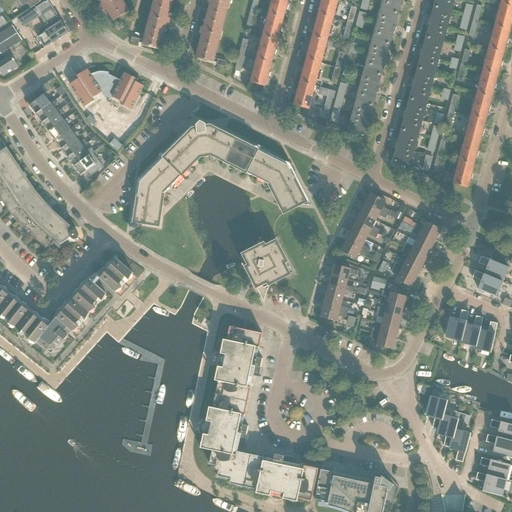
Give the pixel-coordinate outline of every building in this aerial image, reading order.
[(21,0),(24,5),(27,3),(30,8),(40,2),(39,0),(21,0)] [(69,33),(48,0),(36,8),(47,25),(48,25),(50,28),(45,31),(44,32),(37,37),(44,48),(52,43),(52,44),(69,33)] [(100,0),(114,21),(129,11),(121,0),(100,0)] [(163,36),(171,5),(154,0),(146,32),(154,34),(163,36)] [(224,19),(228,0),(210,0),(207,15),(224,19)] [(262,2),(262,0),(253,0),(247,25),(252,26),(253,24),(255,25),(257,19),(254,18),(259,1),(262,2)] [(287,5),(288,0),(272,0),(268,14),(283,18),(286,9),(287,10),(288,5),(287,5)] [(333,19),(338,0),(322,0),(322,1),(320,1),(319,5),(321,6),(318,15),(333,19)] [(367,10),(369,0),(362,0),(360,9),(367,10)] [(401,0),(383,0),(381,9),(398,13),(401,0)] [(435,0),(434,6),(451,11),(454,0),(435,0)] [(511,4),(508,4),(501,2),(495,26),(509,30),(511,21),(511,4)] [(466,30),(473,5),(466,4),(460,28),(466,30)] [(474,38),(482,6),(477,5),(469,36),(474,38)] [(347,22),(353,24),(357,8),(351,6),(347,22)] [(443,42),(451,11),(434,6),(426,37),(443,42)] [(23,27),(39,16),(35,9),(18,20),(23,27)] [(390,44),(398,13),(381,9),(373,40),(390,44)] [(362,28),(366,13),(359,12),(356,27),(362,28)] [(281,27),(283,18),(268,14),(262,37),(277,41),(280,32),(281,32),(282,28),(281,27)] [(215,51),(224,19),(207,15),(199,46),(207,48),(215,51)] [(327,41),(333,19),(318,15),(316,24),(314,23),(313,28),(315,28),(312,37),(327,41)] [(348,39),(353,24),(347,22),(343,38),(348,39)] [(11,56),(7,50),(22,40),(13,26),(0,34),(0,53),(1,54),(2,53),(6,59),(0,63),(0,72),(3,76),(18,66),(11,56)] [(507,39),(509,30),(495,26),(489,49),(503,53),(506,44),(507,44),(508,39),(507,39)] [(151,46),(154,34),(146,32),(143,43),(151,46)] [(160,48),(163,36),(154,34),(151,46),(160,48)] [(460,52),(464,37),(458,35),(454,50),(460,52)] [(275,50),(277,41),(262,37),(256,59),(271,63),(274,54),(275,55),(276,50),(275,50)] [(321,64),(327,41),(312,37),(310,46),(308,46),(307,50),(309,51),(306,59),(321,64)] [(435,73),(443,42),(426,37),(418,68),(435,73)] [(248,49),(248,48),(246,47),(248,40),(243,39),(235,70),(240,71),(246,49),(248,49)] [(382,75),(390,44),(373,40),(364,71),(382,75)] [(355,54),(358,44),(351,42),(349,52),(355,54)] [(204,60),(207,48),(199,46),(196,57),(204,60)] [(212,63),(215,51),(207,48),(204,60),(212,63)] [(501,62),(503,53),(489,49),(483,71),(497,75),(500,66),(501,66),(502,62),(501,62)] [(462,82),(470,51),(465,50),(457,81),(462,82)] [(335,67),(341,69),(345,53),(339,51),(335,67)] [(456,69),(458,59),(452,58),(449,68),(456,69)] [(269,72),(271,63),(256,59),(250,82),(265,86),(268,77),(269,77),(270,72),(269,72)] [(315,86),(321,64),(306,59),(304,68),(302,68),(301,73),(303,73),(300,82),(315,86)] [(349,77),(352,67),(345,65),(342,75),(349,77)] [(336,84),(341,69),(335,67),(331,83),(336,84)] [(427,104),(435,73),(418,68),(409,99),(427,104)] [(91,75),(87,69),(77,76),(79,78),(69,85),(84,107),(94,101),(93,98),(102,92),(101,91),(106,87),(115,92),(112,97),(122,102),(121,105),(131,110),(144,86),(134,81),(135,78),(124,73),(120,80),(111,76),(110,75),(108,74),(109,73),(107,72),(105,72),(103,72),(101,72),(100,72),(98,72),(96,73),(94,73),(92,74),(91,75)] [(373,106),(382,75),(364,71),(356,101),(373,106)] [(495,84),(497,75),(483,71),(477,94),(492,98),(494,89),(495,89),(496,84),(495,84)] [(35,114),(51,103),(44,95),(48,92),(47,90),(50,88),(46,82),(43,85),(44,87),(33,94),(37,100),(29,105),(35,114)] [(309,109),(315,86),(300,82),(298,91),(296,91),(295,95),(297,95),(294,105),(309,109)] [(341,109),(347,84),(340,82),(334,107),(341,109)] [(447,100),(450,90),(444,88),(441,99),(447,100)] [(450,127),(458,96),(453,94),(445,126),(450,127)] [(489,106),(492,98),(477,94),(471,116),(486,120),(488,111),(489,111),(491,107),(489,106)] [(328,114),(333,98),(327,96),(323,112),(328,114)] [(418,135),(427,104),(409,99),(401,130),(418,135)] [(42,123),(57,112),(54,107),(57,105),(54,101),(51,103),(35,114),(42,123)] [(365,137),(373,106),(356,101),(348,132),(365,137)] [(48,132),(63,121),(60,116),(64,113),(61,109),(57,112),(42,123),(48,132)] [(337,123),(340,112),(333,111),(330,121),(337,123)] [(441,125),(444,115),(437,113),(434,123),(441,125)] [(483,129),(486,120),(471,116),(465,138),(480,142),(482,133),(483,134),(485,129),(483,129)] [(55,140),(70,129),(66,124),(69,122),(67,119),(64,121),(63,121),(48,132),(55,140)] [(205,124),(200,121),(196,125),(191,126),(137,180),(130,228),(140,223),(159,226),(164,194),(200,157),(211,155),(269,184),(284,213),(300,205),(312,206),(290,163),(210,123),(205,124)] [(434,152),(440,127),(434,126),(427,150),(434,152)] [(61,149),(76,138),(76,137),(79,135),(76,131),(73,134),(70,129),(55,140),(61,149)] [(410,165),(418,135),(401,130),(393,161),(410,165)] [(35,191),(0,138),(0,198),(7,209),(10,214),(26,232),(29,230),(31,232),(29,234),(48,251),(55,242),(59,246),(71,237),(71,238),(72,238),(73,239),(75,239),(76,239),(77,238),(78,237),(78,236),(78,235),(78,234),(78,233),(77,232),(76,231),(75,231),(74,231),(73,231),(73,232),(72,232),(71,233),(67,229),(70,226),(51,210),(35,191)] [(68,158),(83,147),(87,143),(83,139),(79,142),(76,138),(61,149),(68,158)] [(477,151),(480,142),(465,138),(459,161),(474,165),(476,156),(477,156),(479,152),(477,151)] [(122,146),(114,139),(109,145),(117,152),(122,146)] [(438,172),(447,141),(441,139),(433,170),(438,172)] [(74,167),(93,153),(93,152),(94,152),(91,148),(86,151),(83,147),(68,158),(74,167)] [(93,153),(74,167),(81,176),(81,175),(93,166),(97,171),(103,167),(93,153)] [(428,172),(432,157),(426,155),(422,170),(428,172)] [(471,174),(474,165),(459,161),(453,184),(468,188),(470,178),(471,179),(473,174),(471,174)] [(365,203),(388,215),(390,211),(383,207),(386,201),(370,193),(365,203)] [(386,219),(388,215),(365,203),(360,213),(376,221),(378,215),(386,219)] [(373,226),(376,221),(360,213),(355,222),(378,234),(380,230),(373,226)] [(413,228),(436,239),(441,229),(426,221),(423,227),(415,224),(412,221),(412,220),(404,216),(402,222),(414,227),(413,228)] [(376,238),(378,234),(355,222),(350,232),(366,240),(369,234),(376,238)] [(431,249),(436,239),(413,228),(411,232),(418,235),(416,241),(431,249)] [(363,245),(366,240),(350,232),(345,242),(368,253),(370,249),(363,245)] [(263,302),(269,285),(292,273),(275,238),(240,256),(263,302)] [(426,259),(431,249),(416,241),(413,246),(406,243),(404,247),(426,259)] [(379,258),(368,253),(345,242),(340,251),(356,259),(359,254),(376,263),(379,258)] [(421,268),(426,259),(404,247),(401,251),(409,255),(406,260),(421,268)] [(67,262),(71,257),(65,252),(61,257),(67,262)] [(484,275),(503,282),(509,268),(505,267),(508,261),(496,256),(494,262),(481,256),(478,263),(487,267),(484,274),(484,275)] [(113,263),(103,275),(100,273),(101,272),(100,272),(98,276),(97,277),(115,293),(116,292),(122,288),(119,285),(125,277),(128,280),(129,281),(132,274),(133,273),(115,257),(114,258),(108,262),(111,261),(113,263)] [(416,278),(421,268),(406,260),(403,266),(396,262),(394,266),(416,278)] [(331,275),(348,280),(349,274),(357,276),(358,271),(351,269),(334,264),(331,275)] [(411,288),(416,278),(394,266),(392,270),(399,274),(396,280),(411,288)] [(484,275),(484,274),(475,271),(472,277),(481,281),(478,289),(484,292),(484,293),(490,295),(491,295),(496,297),(503,282),(484,275)] [(346,286),(348,280),(331,275),(328,286),(353,292),(354,288),(346,286)] [(384,289),(386,280),(373,276),(370,289),(379,291),(380,288),(384,289)] [(0,318),(1,318),(0,318),(3,315),(11,321),(8,324),(8,325),(15,328),(20,334),(20,333),(23,330),(31,337),(28,340),(35,343),(35,344),(37,342),(47,349),(54,349),(62,339),(64,340),(68,336),(66,334),(70,330),(72,332),(73,332),(79,328),(79,327),(78,327),(75,325),(82,317),(85,320),(86,320),(89,313),(96,309),(95,308),(92,306),(99,298),(102,301),(106,295),(106,294),(88,278),(88,279),(81,283),(82,283),(84,281),(87,284),(76,296),(78,298),(76,301),(72,297),(75,291),(75,290),(71,297),(65,301),(65,302),(68,300),(70,302),(59,314),(57,312),(59,309),(58,309),(55,316),(54,317),(59,321),(50,330),(48,328),(50,325),(50,324),(47,321),(46,321),(45,324),(32,314),(34,311),(37,313),(37,312),(30,309),(25,303),(27,306),(25,308),(12,298),(10,301),(7,298),(11,294),(17,297),(17,296),(11,294),(10,293),(6,287),(5,288),(7,290),(5,292),(0,288),(0,318)] [(352,297),(353,292),(328,286),(325,296),(342,301),(344,295),(352,297)] [(387,303),(404,307),(407,297),(390,292),(382,290),(381,295),(389,297),(387,303)] [(341,307),(342,301),(325,296),(323,307),(347,313),(348,309),(341,307)] [(401,318),(404,307),(387,303),(385,309),(378,307),(377,311),(401,318)] [(346,317),(347,313),(323,307),(320,317),(337,322),(338,315),(346,317)] [(466,324),(466,323),(468,312),(461,310),(459,319),(451,317),(449,324),(448,324),(446,331),(447,331),(446,337),(461,341),(465,323),(466,324)] [(399,328),(401,318),(377,311),(375,316),(383,318),(382,324),(399,328)] [(480,329),(483,318),(476,316),(474,325),(466,323),(466,324),(465,323),(461,341),(460,343),(475,346),(475,349),(480,329)] [(480,329),(475,349),(490,353),(491,349),(492,349),(493,345),(492,345),(497,324),(490,322),(488,331),(480,329)] [(396,339),(399,328),(382,324),(380,330),(372,328),(371,332),(396,339)] [(257,357),(262,334),(230,327),(227,340),(223,340),(220,353),(219,355),(218,356),(218,357),(217,358),(217,360),(217,361),(217,362),(217,363),(217,364),(217,365),(218,367),(215,381),(218,381),(213,408),(209,407),(206,421),(202,420),(201,421),(200,423),(200,424),(199,426),(199,427),(199,428),(199,430),(199,431),(199,432),(199,434),(203,435),(200,448),(212,451),(209,464),(214,465),(214,466),(214,467),(214,468),(215,469),(215,470),(216,470),(216,471),(217,471),(218,472),(217,476),(231,479),(230,484),(257,490),(256,493),(270,496),(271,497),(273,498),(274,499),(276,499),(277,500),(278,500),(279,500),(280,500),(282,499),(283,499),(297,502),(298,498),(311,501),(318,469),(292,463),(293,458),(275,454),(274,459),(237,452),(239,443),(244,444),(248,426),(243,425),(253,376),(259,377),(262,358),(257,357)] [(393,350),(396,339),(371,332),(370,337),(378,339),(376,345),(393,350)] [(443,415),(445,406),(447,401),(431,397),(430,403),(429,402),(427,409),(428,409),(426,416),(435,418),(432,428),(439,429),(443,415)] [(455,429),(458,419),(459,413),(449,407),(445,406),(443,415),(439,429),(437,434),(446,436),(443,446),(450,448),(455,429)] [(497,438),(511,441),(511,425),(491,420),(490,427),(499,429),(497,437),(497,438)] [(470,433),(455,429),(450,448),(449,449),(458,451),(455,460),(462,462),(468,441),(469,441),(470,437),(469,437),(470,433)] [(511,441),(497,438),(497,437),(488,435),(486,442),(495,444),(493,453),(511,457),(511,441)] [(487,475),(506,481),(510,465),(481,458),(480,465),(489,467),(487,475)] [(375,481),(335,473),(335,472),(321,469),(314,499),(321,501),(320,505),(327,506),(334,507),(341,509),(347,511),(383,511),(384,510),(389,511),(390,511),(399,488),(387,475),(386,475),(387,475),(384,478),(382,476),(380,478),(376,477),(375,481)] [(487,475),(477,473),(476,480),(485,482),(483,491),(490,493),(496,495),(496,494),(502,496),(506,481),(487,475)]
